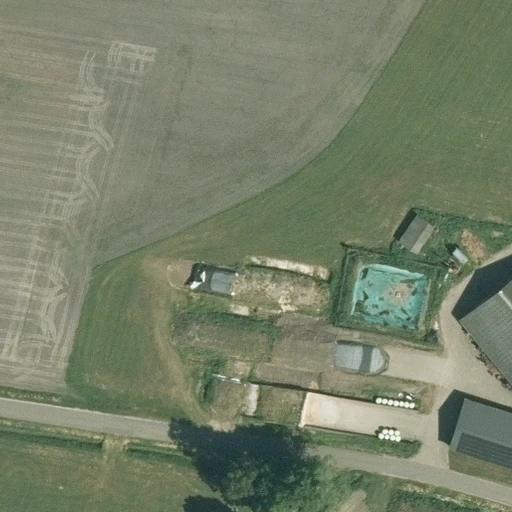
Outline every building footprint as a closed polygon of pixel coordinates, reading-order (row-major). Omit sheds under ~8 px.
[(399,241),(417,253),(435,226),(417,214),(399,241)] [(511,275),(459,318),(511,382),(511,275)] [(304,369),(310,340),(298,338),(292,367),(304,369)] [(449,447),(511,467),(511,410),(465,396),(449,447)] [(355,435),(360,401),(347,400),(343,433),(355,435)]
